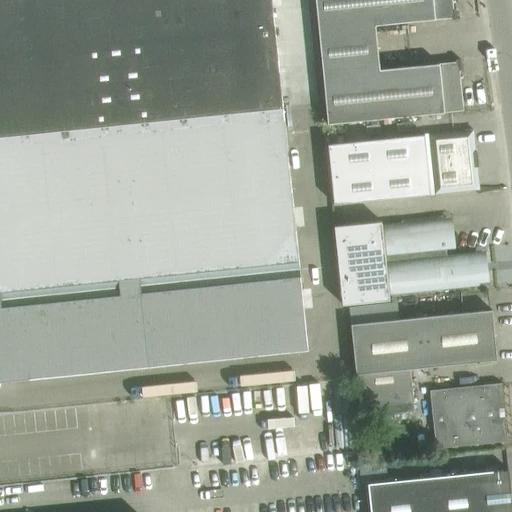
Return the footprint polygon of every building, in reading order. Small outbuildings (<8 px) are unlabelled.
[(0,0),(0,381),(308,350),(272,0),(0,0)] [(315,0),(319,31),(376,25),(453,18),(453,19),(457,19),(456,9),(453,9),(452,2),(455,2),(455,0),(452,1),(452,0),(315,0)] [(323,75),(379,69),(376,25),(319,31),(323,75)] [(379,69),(323,75),(328,123),(463,110),(460,78),(463,78),(463,76),(460,77),(459,70),(462,70),(461,59),(456,60),(456,62),(379,69)] [(336,204),(434,194),(459,191),(479,189),(477,167),(478,166),(477,152),(475,152),(473,129),(453,131),(424,135),(330,144),(336,204)] [(379,301),(379,297),(489,286),(485,248),(456,251),(452,214),(412,218),(412,223),(392,225),(391,220),(344,225),(352,304),(379,301)] [(492,310),(351,324),(360,417),(414,411),(410,369),(497,360),(492,310)] [(500,385),(431,392),(437,447),(505,439),(500,385)] [(370,511),(472,511),(511,508),(511,504),(511,500),(506,501),(505,493),(511,492),(508,469),(368,483),(370,511)]
